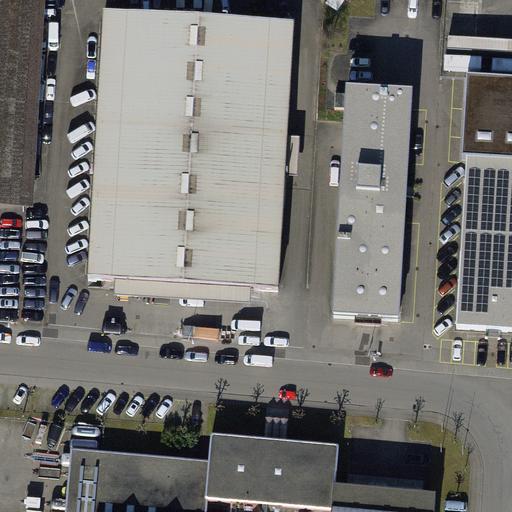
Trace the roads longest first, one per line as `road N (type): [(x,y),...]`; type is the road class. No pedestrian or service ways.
road 1 (residential): [(492,511),(496,399),(0,355)]
road 2 (unknown): [(278,352),(315,44),(294,4),(281,0)]
road 3 (unknown): [(99,0),(72,25),(48,332)]
road 4 (unknown): [(412,364),(437,142),(433,80),(400,50)]
